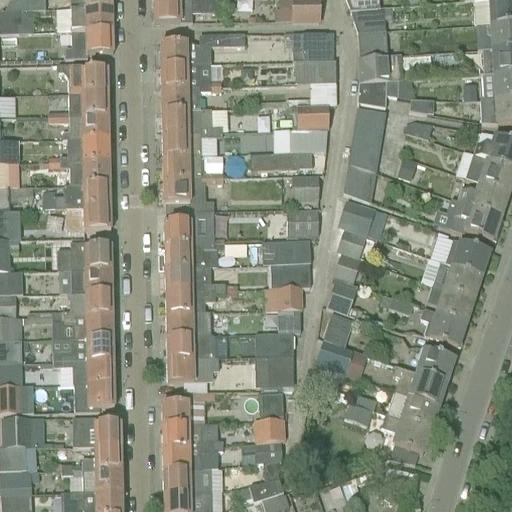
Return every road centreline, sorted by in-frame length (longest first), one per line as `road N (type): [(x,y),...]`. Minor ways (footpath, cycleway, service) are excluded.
road 1 (residential): [(139,511),(127,0)]
road 2 (residential): [(436,511),(511,282)]
